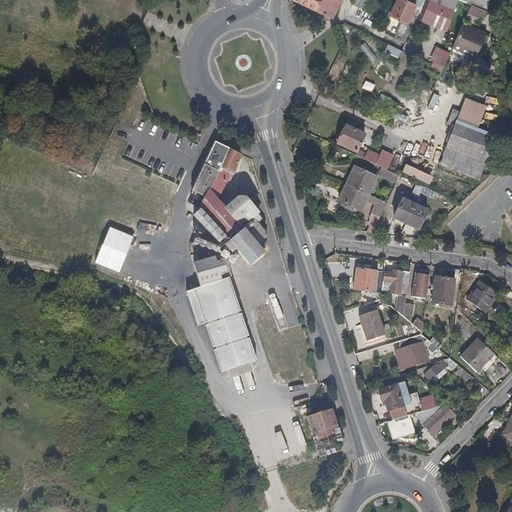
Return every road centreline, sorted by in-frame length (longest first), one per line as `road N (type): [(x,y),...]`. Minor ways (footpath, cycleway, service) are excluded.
road 1 (primary): [(301,247),(373,484)]
road 2 (unclassified): [(511,279),(460,261),(301,247)]
road 3 (primary): [(231,12),(198,38),(193,71),(210,101),(256,111)]
road 4 (primary): [(256,111),(301,247)]
road 5 (unclassified): [(511,387),(414,489)]
road 6 (primary): [(256,111),(282,95),(294,69),(285,32),(263,15)]
